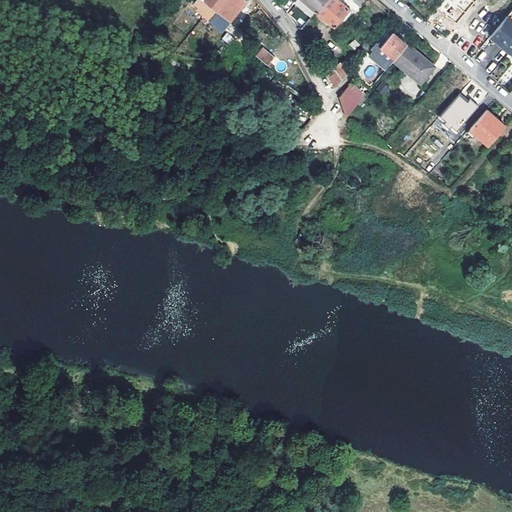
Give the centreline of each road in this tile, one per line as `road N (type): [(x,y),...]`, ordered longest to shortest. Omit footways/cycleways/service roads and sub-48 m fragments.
road 1 (residential): [(511,104),(389,0)]
road 2 (residential): [(263,0),(325,104)]
